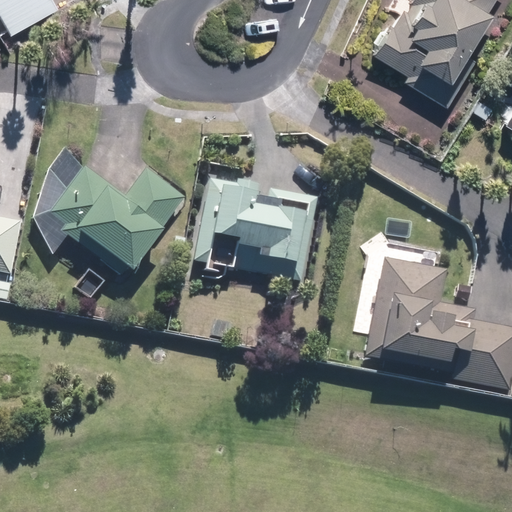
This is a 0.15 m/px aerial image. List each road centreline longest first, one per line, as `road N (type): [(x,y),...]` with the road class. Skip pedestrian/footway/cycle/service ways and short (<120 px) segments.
road 1 (unknown): [(252,112),(342,141),(511,246)]
road 2 (residential): [(310,0),(289,48),(265,76),(234,85),(185,72)]
